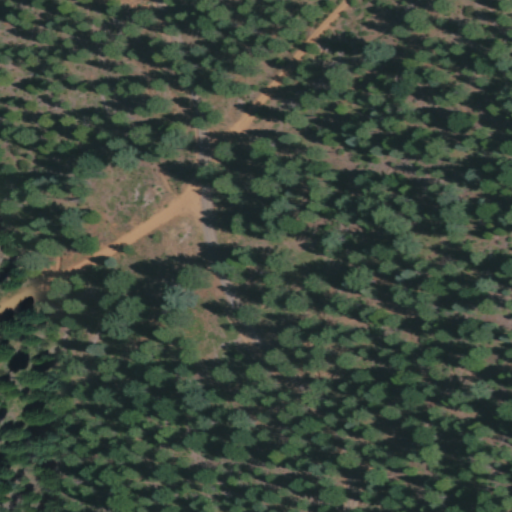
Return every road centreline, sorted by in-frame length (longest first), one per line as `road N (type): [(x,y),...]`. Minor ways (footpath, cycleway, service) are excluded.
road 1 (track): [(348,511),(350,460),(342,439),(228,286),(200,89),(166,58),(170,20),(161,0)]
road 2 (track): [(350,0),(180,207),(0,314)]
